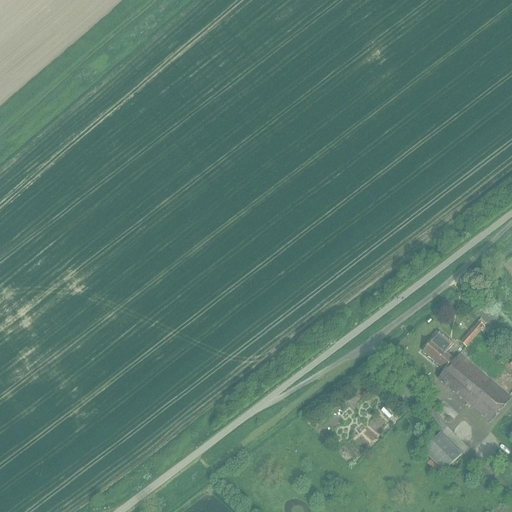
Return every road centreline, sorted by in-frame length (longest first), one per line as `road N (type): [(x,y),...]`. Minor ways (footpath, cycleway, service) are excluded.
road 1 (unclassified): [(118,511),(511,212)]
road 2 (track): [(0,129),(150,0)]
